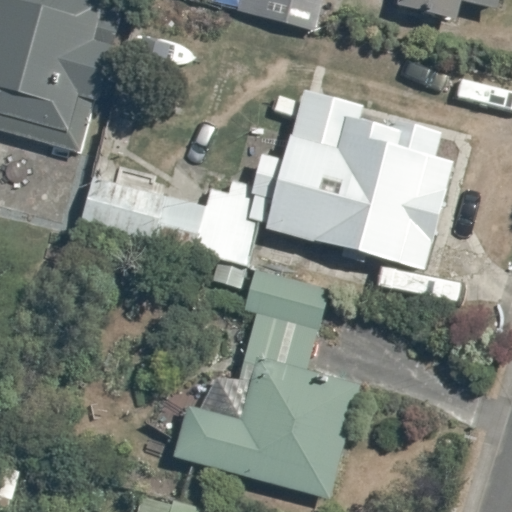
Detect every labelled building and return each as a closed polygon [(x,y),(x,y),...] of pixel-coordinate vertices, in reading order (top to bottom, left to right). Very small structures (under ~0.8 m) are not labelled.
[(97,100),(109,103),(123,46),(107,43),(114,16),(43,0),(0,0),(0,134),(83,155),(97,100)] [(331,0),(213,0),(213,4),(323,32),(331,0)] [(511,0),(413,0),(411,9),(464,21),(468,1),(511,11),(511,10),(511,0)] [(207,206),(97,179),(85,230),(248,269),(258,228),(437,271),(470,137),(310,99),(295,163),(270,157),(261,192),(213,181),(207,206)] [(330,299),(260,281),(232,392),(188,381),(169,457),(334,499),(361,392),(310,379),(330,299)] [(199,511),(135,495),(130,511),(199,511)]
